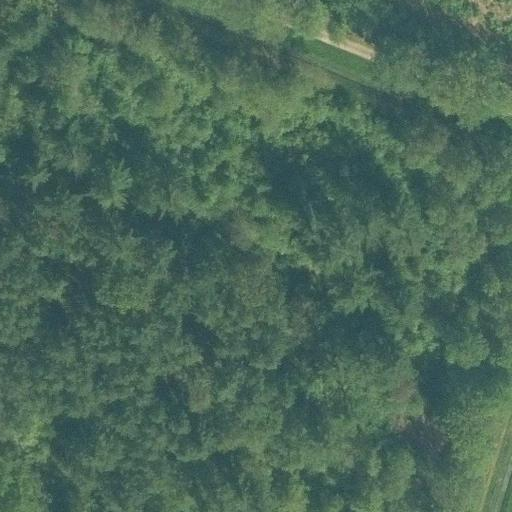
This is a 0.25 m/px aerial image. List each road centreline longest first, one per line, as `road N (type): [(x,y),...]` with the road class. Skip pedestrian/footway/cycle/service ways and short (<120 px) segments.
road 1 (track): [(237,0),(511,111)]
road 2 (track): [(511,397),(476,511)]
